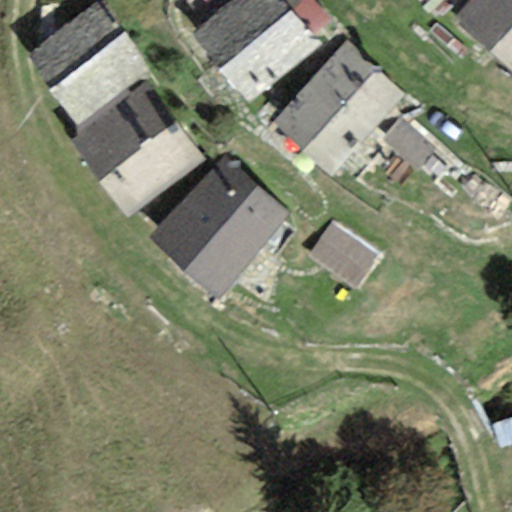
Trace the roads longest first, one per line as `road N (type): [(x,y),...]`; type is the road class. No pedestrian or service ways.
road 1 (track): [(480,511),(449,400),(405,359),(217,344),(131,258),(55,169),(18,68),(13,0)]
road 2 (track): [(511,108),(473,99),(339,0)]
